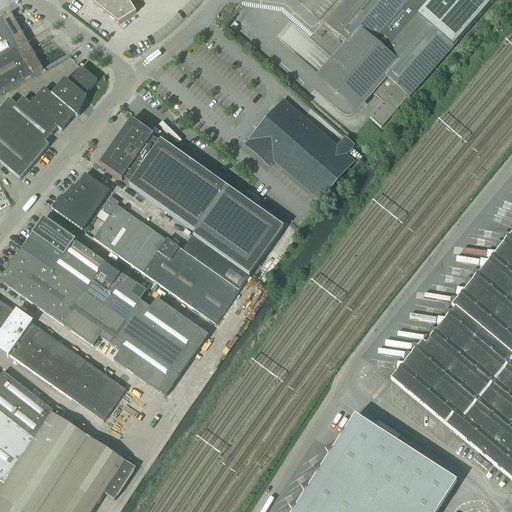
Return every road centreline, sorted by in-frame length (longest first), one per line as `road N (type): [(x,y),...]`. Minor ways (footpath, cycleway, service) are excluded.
road 1 (unknown): [(28,200),(195,316)]
road 2 (unclassified): [(0,236),(122,85)]
road 3 (unclassified): [(122,85),(222,0)]
road 4 (unclassified): [(29,0),(112,67),(122,85)]
